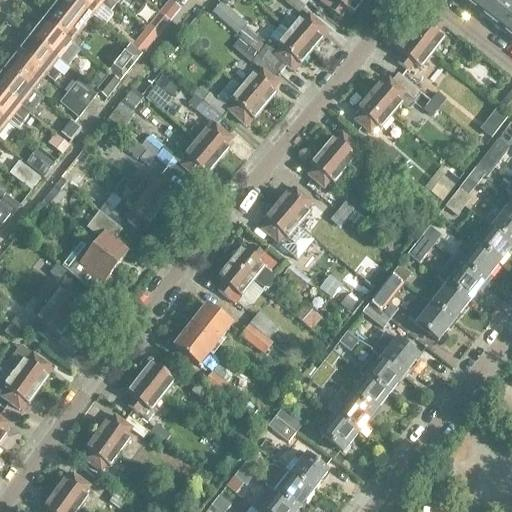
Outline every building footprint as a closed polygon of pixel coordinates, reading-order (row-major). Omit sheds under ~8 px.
[(60,0),(42,24),(70,46),(70,45),(77,51),(84,43),(76,37),(92,17),(94,15),(74,0),(60,0)] [(101,25),(109,13),(115,6),(108,0),(74,0),(94,15),(92,17),(101,25)] [(167,0),(157,13),(167,20),(177,7),(168,0),(167,0)] [(305,3),(301,0),(281,0),(296,13),(305,3)] [(363,3),(359,0),(320,0),(317,4),(338,20),(343,13),(350,19),(363,3)] [(470,0),(466,6),(488,23),(505,0),(470,0)] [(511,35),(511,0),(505,0),(488,23),(509,39),(511,35)] [(235,35),(244,25),(218,3),(209,13),(235,35)] [(144,28),(154,36),(167,20),(157,13),(144,28)] [(286,34),(309,54),(321,41),(317,37),(322,31),(307,17),(301,24),(297,21),(286,34)] [(436,34),(442,27),(432,20),(426,27),(419,21),(407,37),(431,55),(443,40),(436,34)] [(70,46),(70,45),(42,24),(29,40),(57,62),(66,69),(79,53),(77,51),(70,46)] [(234,37),(239,42),(255,55),(263,45),(242,27),(234,37)] [(139,55),(154,36),(144,28),(129,47),(139,55)] [(292,74),(298,67),(309,54),(286,34),(279,29),(268,42),(269,43),(257,57),(280,76),(286,69),(292,74)] [(418,81),(423,75),(418,71),(431,55),(407,37),(394,53),(402,59),(397,65),(418,81)] [(51,69),(57,62),(29,40),(17,55),(45,77),(54,85),(60,77),(51,69)] [(247,64),(255,55),(239,42),(231,50),(247,64)] [(173,43),(162,56),(170,63),(181,50),(173,43)] [(106,74),(117,82),(139,55),(129,47),(127,45),(120,54),(126,59),(117,70),(111,66),(105,73),(106,74)] [(33,92),(45,77),(17,55),(5,71),(33,92)] [(135,86),(143,92),(156,76),(149,70),(135,86)] [(0,76),(0,92),(20,108),(33,92),(5,71),(0,76)] [(250,77),(239,90),(262,110),(274,96),(270,93),(276,86),(260,72),(254,80),(250,77)] [(105,98),(117,82),(106,74),(94,90),(96,92),(105,98)] [(418,94),(415,91),(397,76),(390,84),(387,81),(381,88),(377,85),(366,99),(390,119),(400,107),(404,111),(411,102),(418,94)] [(65,93),(85,109),(92,100),(91,99),(96,92),(94,90),(78,77),(65,93)] [(262,110),(239,90),(230,82),(214,101),(198,88),(191,96),(200,104),(219,120),(225,113),(242,127),(247,120),(251,123),(262,110)] [(422,83),(415,91),(424,99),(431,90),(422,83)] [(509,117),(511,112),(511,88),(497,108),(509,117)] [(22,123),(28,115),(20,109),(20,108),(0,92),(0,117),(8,124),(14,116),(22,123)] [(77,119),(85,109),(65,93),(56,103),(59,105),(77,119)] [(429,102),(438,109),(445,101),(441,97),(436,93),(429,102)] [(193,112),(200,104),(191,96),(184,104),(193,112)] [(390,119),(366,99),(354,113),(358,116),(352,122),(369,136),(375,130),(378,133),(390,119)] [(430,118),(438,109),(429,102),(422,111),(430,118)] [(131,114),(118,104),(106,119),(119,129),(131,114)] [(68,142),(79,129),(68,120),(58,133),(68,142)] [(203,132),(192,146),(215,165),(227,152),(223,149),(229,142),(213,129),(207,135),(203,132)] [(60,154),(67,145),(53,134),(46,143),(60,154)] [(331,140),(320,154),(344,174),(355,160),(352,157),(357,151),(340,137),(335,144),(331,140)] [(144,153),(153,160),(154,160),(169,172),(175,165),(179,168),(178,169),(195,182),(201,176),(204,179),(215,165),(192,146),(181,159),(176,155),(173,159),(148,138),(139,149),(144,153)] [(367,145),(382,158),(388,150),(377,141),(371,141),(367,145)] [(481,162),(492,171),(508,151),(497,142),(481,162)] [(382,158),(390,165),(398,156),(389,149),(388,150),(382,158)] [(24,163),(41,177),(51,164),(33,150),(24,163)] [(400,152),(398,156),(390,165),(399,172),(409,159),(400,152)] [(146,169),(153,160),(144,153),(137,162),(146,169)] [(344,174),(320,154),(308,167),(312,171),(306,177),(323,191),(328,185),(332,188),(344,174)] [(226,157),(202,187),(220,202),(245,171),(226,157)] [(390,165),(382,158),(374,167),(383,174),(390,165)] [(486,180),(492,171),(481,162),(474,171),(486,180)] [(39,182),(19,166),(18,165),(8,177),(30,194),(39,182)] [(422,190),(440,204),(458,180),(439,166),(422,190)] [(146,179),(133,195),(158,214),(170,198),(163,193),(169,186),(158,178),(153,185),(146,179)] [(58,181),(38,205),(49,214),(68,189),(58,181)] [(451,200),(463,209),(470,199),(458,190),(451,200)] [(320,213),(294,191),(289,198),(285,195),(273,209),(297,229),(309,215),(315,220),(320,213)] [(0,198),(0,208),(10,216),(18,206),(3,194),(0,198)] [(158,214),(133,195),(121,210),(108,200),(96,215),(117,231),(123,223),(133,231),(139,224),(146,230),(158,214)] [(455,218),(463,209),(451,200),(444,209),(455,218)] [(336,213),(344,221),(352,212),(343,205),(336,213)] [(0,228),(9,216),(0,209),(0,228)] [(282,251),(287,244),(285,243),(297,229),(273,209),(261,223),(265,226),(260,232),(277,246),(282,251)] [(491,230),(511,246),(511,216),(505,212),(491,230)] [(337,230),(344,221),(336,213),(328,222),(337,230)] [(122,246),(112,238),(117,232),(117,231),(96,215),(84,231),(97,241),(89,251),(114,270),(126,255),(120,250),(122,246)] [(421,238),(433,247),(440,238),(428,229),(421,238)] [(497,267),(511,247),(511,246),(491,230),(475,250),(497,267)] [(425,257),(433,247),(421,238),(413,248),(425,257)] [(26,253),(12,242),(1,256),(15,267),(26,253)] [(114,270),(89,251),(80,244),(59,270),(88,293),(96,282),(101,286),(114,270)] [(454,264),(461,269),(482,286),(497,267),(475,250),(469,245),(454,264)] [(272,264),(251,248),(246,255),(239,250),(227,265),(251,284),(252,283),(262,291),(263,290),(267,290),(273,284),(271,279),(272,278),(266,273),(272,264)] [(305,264),(296,274),(305,281),(314,271),(305,264)] [(233,307),(239,300),(251,284),(227,265),(215,281),(221,286),(216,293),(227,301),(233,307)] [(399,266),(391,276),(403,285),(410,274),(399,266)] [(446,288),(467,304),(482,286),(461,269),(446,288)] [(452,324),(467,304),(446,288),(431,307),(452,324)] [(45,307),(70,326),(81,311),(75,306),(80,299),(69,291),(64,298),(57,292),(45,307)] [(368,305),(389,321),(396,312),(375,296),(368,305)] [(437,343),(452,324),(431,307),(423,301),(407,321),(437,343)] [(380,332),(389,321),(368,305),(360,316),(380,332)] [(70,326),(45,307),(33,323),(40,328),(35,335),(45,343),(51,336),(58,342),(70,326)] [(189,328),(217,350),(224,342),(220,340),(230,326),(205,307),(189,328)] [(294,319),(321,341),(329,331),(302,309),(294,319)] [(9,324),(18,331),(25,322),(16,315),(9,324)] [(258,316),(248,329),(267,344),(277,331),(258,316)] [(11,340),(18,331),(9,324),(2,334),(11,340)] [(211,358),(217,350),(189,328),(172,349),(197,369),(207,355),(211,358)] [(267,344),(248,329),(239,340),(263,359),(271,347),(267,344)] [(336,345),(347,353),(356,343),(344,334),(336,345)] [(396,341),(380,361),(402,378),(417,358),(396,341)] [(18,348),(3,369),(36,393),(46,379),(42,376),(47,369),(18,348)] [(380,361),(365,381),(387,397),(402,378),(380,361)] [(166,379),(172,372),(161,363),(156,370),(149,365),(137,380),(161,399),(173,384),(166,379)] [(316,373),(327,382),(334,373),(322,364),(316,373)] [(304,381),(307,383),(315,373),(308,368),(293,387),(297,390),(304,381)] [(3,369),(2,371),(0,372),(0,399),(17,412),(22,404),(26,407),(36,393),(3,369)] [(319,392),(327,382),(316,373),(315,373),(307,383),(319,392)] [(212,374),(203,385),(219,397),(227,387),(212,374)] [(165,445),(172,436),(163,430),(166,427),(149,414),(161,399),(137,380),(125,395),(132,401),(126,408),(131,412),(126,418),(147,434),(155,439),(149,447),(157,454),(164,445),(165,445)] [(365,381),(350,400),(372,417),(387,397),(365,381)] [(190,394),(199,401),(208,391),(198,383),(190,394)] [(372,417),(350,400),(340,393),(332,402),(342,410),(335,419),(356,436),(372,417)] [(275,418),(295,434),(301,427),(281,410),(275,418)] [(147,434),(126,418),(122,425),(113,419),(108,426),(104,423),(94,438),(118,456),(129,441),(125,439),(130,432),(142,441),(147,434)] [(286,447),(295,434),(275,418),(265,430),(286,447)] [(356,436),(335,419),(319,439),(341,456),(356,436)] [(118,456),(94,438),(83,453),(87,455),(82,463),(99,475),(104,467),(108,470),(118,456)] [(283,473),(311,495),(327,475),(305,458),(299,453),(283,473)] [(239,471),(251,480),(258,470),(246,461),(239,471)] [(243,489),(251,480),(239,471),(232,480),(243,489)] [(268,491),(294,511),(297,511),(311,495),(283,473),(282,472),(268,491)] [(62,482),(51,497),(72,511),(77,511),(86,500),(82,497),(87,490),(71,478),(66,485),(62,482)] [(115,495),(125,503),(131,494),(121,487),(115,495)] [(294,511),(268,491),(252,510),(254,511),(294,511)] [(118,511),(125,503),(115,495),(108,504),(118,511)] [(72,511),(51,497),(41,511),(72,511)] [(210,508),(215,511),(225,511),(230,506),(218,497),(210,508)]
